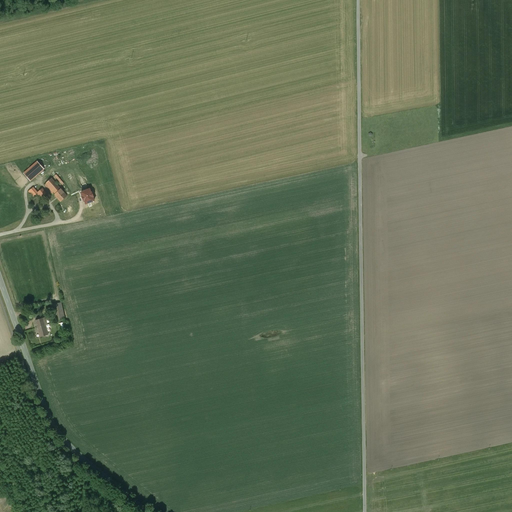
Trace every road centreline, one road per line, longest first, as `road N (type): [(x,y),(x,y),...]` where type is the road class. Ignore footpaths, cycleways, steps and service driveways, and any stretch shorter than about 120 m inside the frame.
road 1 (unclassified): [(365,511),(359,0)]
road 2 (tertiary): [(146,511),(53,426),(0,279)]
road 3 (track): [(361,156),(511,124)]
